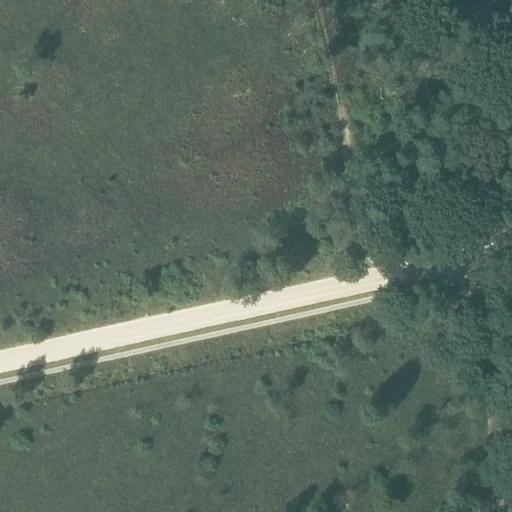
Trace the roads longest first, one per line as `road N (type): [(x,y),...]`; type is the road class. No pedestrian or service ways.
road 1 (unclassified): [(0,369),(511,256)]
road 2 (track): [(316,0),(385,294)]
road 3 (track): [(483,271),(500,511)]
